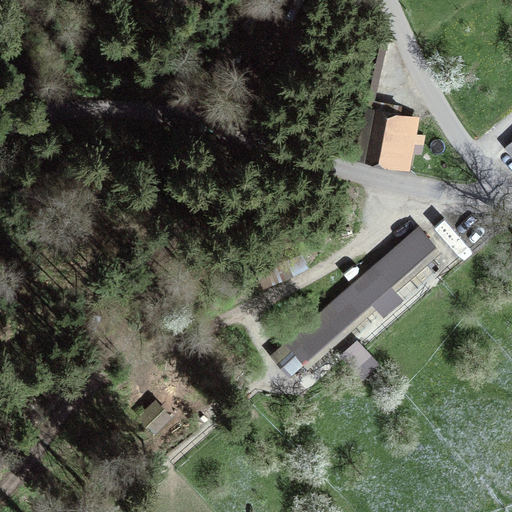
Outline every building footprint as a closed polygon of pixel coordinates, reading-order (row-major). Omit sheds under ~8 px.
[(376,112),(367,157),(408,164),(416,120),(376,112)] [(418,228),(371,269),(387,287),(434,247),(418,228)] [(387,287),(371,269),(287,343),(291,347),(299,356),(303,361),(372,300),(382,312),(397,299),(387,287)] [(360,342),(344,355),(361,374),(376,361),(360,342)] [(299,356),(291,347),(278,358),(286,367),(299,356)] [(141,415),(153,428),(168,414),(155,401),(141,415)]
